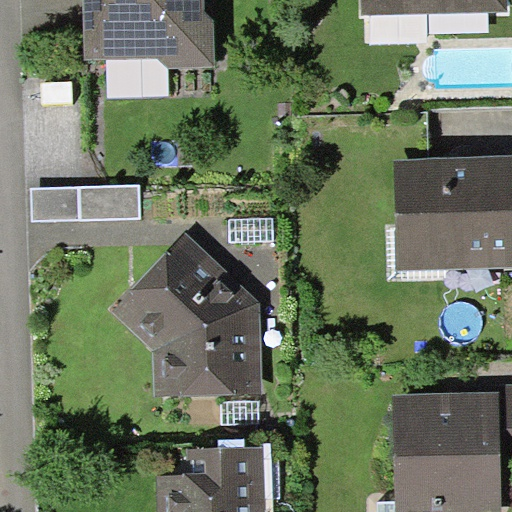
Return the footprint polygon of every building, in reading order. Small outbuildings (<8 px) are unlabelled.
[(83,0),(84,58),(158,57),(169,67),(215,67),(214,22),(203,13),(202,0),(83,0)] [(507,0),(361,0),(362,15),(507,12),(507,0)] [(511,156),(394,160),(397,222),(398,271),(445,269),(511,266),(511,156)] [(140,183),(33,186),(34,220),(140,217),(140,183)] [(274,241),(274,218),(230,219),(230,242),(274,241)] [(445,277),(445,269),(398,271),(397,222),(385,222),(387,279),(445,277)] [(186,232),(112,311),(153,350),(155,395),(262,394),(261,302),(186,232)] [(495,391),(392,393),(395,501),(395,511),(501,511),(500,449),(511,448),(511,384),(495,385),(495,391)] [(261,425),(260,399),(218,401),(219,427),(261,425)] [(245,438),(219,439),(219,447),(245,447),(245,438)] [(219,447),(187,448),(186,474),(157,475),(157,511),(265,511),(263,446),(245,447),(219,447)] [(395,511),(395,501),(378,501),(377,511),(395,511)]
